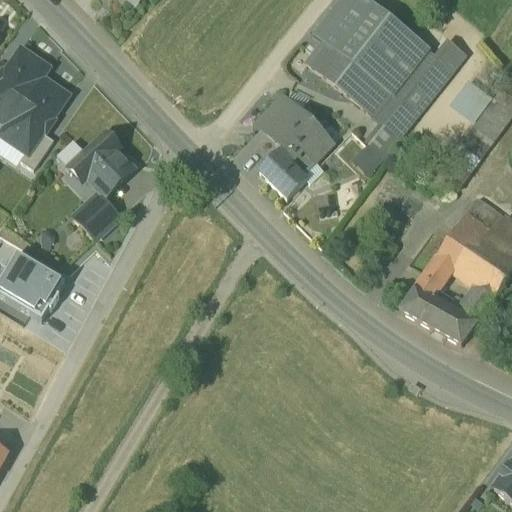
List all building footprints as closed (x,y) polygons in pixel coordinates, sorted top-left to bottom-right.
[(430,55),(359,0),(343,0),(312,41),(313,42),(313,41),(321,48),(313,60),(306,69),(375,123),(427,56),(428,57),(430,55)] [(313,42),(304,53),(313,60),(321,48),(313,41),(313,42)] [(47,74),(20,55),(0,84),(0,127),(8,132),(40,84),(47,74)] [(375,123),(373,126),(398,145),(416,122),(419,119),(420,119),(453,77),(428,57),(427,56),(375,123)] [(8,132),(0,143),(27,161),(42,140),(67,102),(40,84),(8,132)] [(511,102),(501,94),(450,166),(470,180),(511,120),(511,102)] [(294,115),(282,103),(275,109),(287,122),(288,122),(269,140),(283,153),(280,155),(292,167),(304,155),(314,166),(330,150),(318,138),(320,136),(320,131),(313,123),(308,123),(306,125),(295,114),(294,115)] [(275,109),(257,127),(269,140),(287,122),(275,109)] [(53,148),(42,140),(27,161),(22,169),(33,177),(53,148)] [(110,141),(104,141),(103,140),(84,158),(73,168),(105,202),(132,176),(115,158),(117,155),(117,149),(110,141)] [(73,147),(57,162),(67,174),(73,168),(84,158),(73,147)] [(292,167),(280,155),(258,178),(285,205),(305,185),(301,181),(315,167),(314,166),(304,155),(292,167)] [(470,180),(450,166),(438,183),(458,197),(470,180)] [(188,205),(195,197),(187,190),(180,198),(180,202),(184,205),(188,205)] [(96,200),(73,222),(95,245),(118,223),(96,200)] [(477,207),(421,286),(433,294),(435,291),(440,295),(451,281),(475,298),(492,310),(511,281),(511,242),(506,252),(492,242),(503,226),(477,207)] [(64,288),(16,260),(0,286),(0,301),(41,326),(48,315),(50,316),(58,302),(56,301),(64,288)] [(433,294),(421,286),(400,318),(461,353),(483,322),(465,311),(457,323),(447,316),(453,309),(438,298),(440,295),(435,291),(433,294)] [(492,310),(475,298),(465,311),(483,322),(492,310)] [(511,470),(508,475),(507,475),(500,485),(501,485),(493,497),(511,510),(511,470)]
